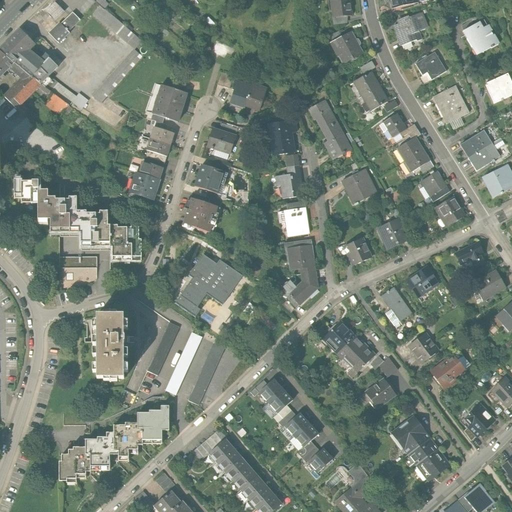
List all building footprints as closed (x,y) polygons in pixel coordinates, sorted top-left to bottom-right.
[(95,0),(95,1),(100,6),(104,9),(109,4),(104,0),(95,0)] [(350,0),(340,0),(332,1),(334,18),(348,17),(353,16),(350,0)] [(387,0),(391,11),(417,4),(416,0),(387,0)] [(46,12),(55,21),(65,12),(55,2),(46,12)] [(142,42),(104,9),(100,6),(93,14),(133,49),(135,50),(142,42)] [(73,13),(61,24),(68,32),(80,20),(73,13)] [(393,28),(400,47),(416,41),(416,43),(421,41),(418,33),(427,30),(422,15),(407,20),(407,18),(395,23),(397,27),(393,28)] [(209,17),(201,25),(208,33),(216,24),(209,17)] [(348,24),(348,17),(334,18),(335,26),(348,24)] [(70,33),(68,32),(61,24),(60,23),(49,33),(59,44),(70,33)] [(478,25),(461,34),(475,58),(490,49),(491,51),(498,47),(487,28),(482,31),(478,25)] [(32,42),(20,30),(0,49),(0,51),(40,84),(48,76),(57,67),(49,58),(44,63),(40,59),(29,50),(34,45),(32,42)] [(332,44),(343,38),(340,32),(326,38),(330,45),(332,44)] [(363,54),(352,33),(343,38),(332,44),(339,57),(340,56),(344,64),(363,54)] [(37,36),(32,42),(34,45),(39,48),(42,45),(52,50),(53,49),(37,36)] [(214,52),(225,57),(228,48),(218,44),(214,52)] [(142,56),(135,50),(133,49),(93,96),(101,104),(142,56)] [(0,51),(0,77),(9,68),(21,80),(5,97),(16,109),(21,104),(37,87),(40,84),(0,51)] [(45,54),(40,59),(44,63),(49,58),(45,54)] [(434,54),(414,66),(422,78),(418,80),(422,87),(445,73),(434,54)] [(372,62),(361,69),(364,75),(375,68),(372,62)] [(221,73),(217,84),(229,88),(234,75),(221,73)] [(355,83),(363,98),(380,88),(372,74),(355,83)] [(484,86),(493,105),(511,96),(511,86),(507,75),(484,86)] [(77,97),(48,76),(40,84),(69,106),(72,103),(77,97)] [(245,108),(245,106),(252,86),(238,81),(231,103),(245,108)] [(69,106),(40,84),(37,87),(49,95),(44,102),(62,116),(69,106)] [(252,84),(252,86),(245,106),(260,111),(267,89),(252,84)] [(162,86),(152,115),(164,118),(178,123),(187,94),(162,86)] [(431,98),(438,112),(461,100),(454,87),(431,98)] [(388,102),(380,88),(363,98),(371,112),(388,102)] [(79,94),(77,97),(72,103),(82,109),(88,101),(79,94)] [(468,114),(461,100),(438,112),(445,126),(449,123),(459,118),(468,114)] [(325,145),(334,160),(352,150),(326,102),(310,110),(315,121),(317,120),(329,143),(325,145)] [(398,108),(394,102),(383,108),(387,114),(398,108)] [(21,104),(16,109),(32,122),(35,118),(33,117),(35,115),(21,104)] [(151,120),(156,122),(162,124),(164,118),(152,115),(151,120)] [(398,115),(380,126),(385,133),(388,131),(393,139),(400,135),(407,130),(398,115)] [(463,126),(459,118),(449,123),(453,131),(463,126)] [(296,121),(269,125),(273,156),(296,153),(293,131),(297,131),(296,121)] [(168,126),(162,124),(156,122),(154,128),(155,128),(166,131),(168,126)] [(222,124),(219,130),(235,135),(237,129),(222,124)] [(408,135),(409,136),(418,131),(414,125),(407,130),(400,135),(402,138),(408,135)] [(155,128),(151,139),(171,145),(174,134),(166,131),(155,128)] [(219,130),(214,128),(208,147),(228,154),(235,135),(219,130)] [(421,136),(418,131),(409,136),(412,141),(416,138),(421,136)] [(459,146),(467,159),(490,145),(482,132),(459,146)] [(398,150),(405,162),(424,150),(416,138),(412,141),(398,150)] [(167,156),(171,145),(151,139),(148,150),(167,156)] [(500,139),(490,145),(495,152),(504,146),(500,139)] [(495,152),(490,145),(467,159),(475,172),(498,157),(495,152)] [(144,162),(164,168),(167,156),(148,150),(144,162)] [(431,162),(424,150),(405,162),(412,173),(419,169),(431,162)] [(285,157),(287,169),(299,167),(297,155),(285,157)] [(144,162),(140,174),(160,180),(164,168),(144,162)] [(435,168),(431,162),(419,169),(423,175),(435,168)] [(216,163),(214,169),(226,173),(228,174),(230,168),(216,163)] [(203,165),(196,187),(209,191),(219,194),(226,173),(214,169),(203,165)] [(511,178),(506,166),(481,179),(491,199),(511,188),(511,178)] [(287,169),(288,176),(300,174),(299,167),(287,169)] [(366,171),(342,182),(354,206),(378,194),(366,171)] [(154,200),(160,180),(140,174),(137,173),(130,193),(154,200)] [(420,183),(429,198),(445,188),(436,173),(420,183)] [(304,196),(300,174),(288,176),(276,178),(278,187),(282,187),(284,199),(304,196)] [(39,220),(50,220),(49,197),(49,190),(42,191),(42,179),(36,179),(36,181),(22,181),(22,179),(14,179),(14,194),(22,194),(22,198),(32,198),(32,203),(39,203),(39,220)] [(449,194),(445,188),(429,198),(433,204),(449,194)] [(209,191),(206,198),(210,199),(219,202),(221,195),(219,194),(209,191)] [(57,197),(49,197),(50,220),(51,220),(51,233),(83,233),(83,212),(78,212),(78,197),(70,197),(70,200),(57,200),(57,197)] [(454,198),(436,210),(440,216),(447,228),(466,217),(454,198)] [(188,211),(183,225),(210,234),(218,209),(208,206),(188,199),(184,210),(188,211)] [(210,199),(208,206),(218,209),(220,210),(222,203),(219,202),(210,199)] [(287,205),(288,212),(306,209),(305,202),(287,205)] [(288,238),(309,235),(306,209),(288,212),(279,213),(280,224),(286,223),(288,238)] [(88,212),(83,212),(83,233),(83,248),(112,247),(111,226),(109,226),(109,211),(101,211),(101,214),(88,214),(88,212)] [(362,216),(365,223),(371,221),(368,214),(362,216)] [(442,231),(447,228),(440,216),(435,219),(442,231)] [(401,219),(378,230),(388,251),(407,243),(403,233),(407,231),(401,219)] [(119,226),(111,226),(112,247),(114,247),(114,257),(142,257),(142,240),(140,240),(140,226),(132,226),(132,228),(119,228),(119,226)] [(364,239),(344,248),(353,267),(373,259),(364,239)] [(286,257),(289,256),(288,250),(312,246),(312,241),(285,245),(286,257)] [(477,244),(453,255),(458,266),(470,261),(474,270),(484,265),(480,256),(482,255),(477,244)] [(291,271),(301,269),(315,267),(312,246),(288,250),(289,256),(291,271)] [(218,265),(204,256),(190,276),(194,279),(181,297),(198,308),(207,295),(223,305),(242,277),(220,261),(218,265)] [(59,257),(60,269),(97,268),(96,257),(59,257)] [(318,289),(315,267),(301,269),(303,283),(290,295),(301,305),(318,289)] [(426,268),(406,282),(417,298),(437,285),(426,268)] [(504,290),(494,272),(471,284),(482,302),(504,290)] [(410,315),(392,288),(379,298),(389,311),(390,311),(398,323),(410,315)] [(291,315),(301,305),(290,295),(285,289),(280,294),(286,301),(282,305),(291,315)] [(511,302),(494,318),(507,333),(511,328),(511,302)] [(393,327),(398,323),(390,311),(389,311),(384,315),(393,327)] [(96,316),(97,381),(125,381),(124,344),(125,344),(125,338),(124,316),(96,316)] [(324,340),(337,353),(354,336),(341,322),(332,332),(324,340)] [(147,372),(158,376),(180,328),(169,323),(147,372)] [(323,340),(324,340),(332,332),(328,327),(319,336),(323,340)] [(192,334),(162,398),(175,398),(202,338),(192,334)] [(407,348),(413,356),(431,343),(425,335),(407,348)] [(374,356),(354,336),(337,353),(352,368),(347,373),(352,378),(374,356)] [(437,352),(431,343),(413,356),(419,365),(437,352)] [(225,348),(215,344),(189,402),(199,407),(225,348)] [(451,355),(428,373),(443,391),(453,383),(451,381),(463,371),(451,355)] [(376,370),(379,367),(384,362),(379,357),(371,365),(376,370)] [(379,367),(388,378),(398,371),(389,358),(384,362),(379,367)] [(489,392),(506,410),(511,404),(511,387),(503,379),(489,392)] [(384,380),(366,393),(371,401),(378,410),(396,397),(384,380)] [(255,400),(260,396),(268,389),(263,383),(251,395),(255,400)] [(260,396),(269,405),(281,394),(272,385),(268,389),(260,396)] [(363,407),(371,401),(366,393),(358,399),(363,407)] [(290,403),(281,394),(269,405),(278,415),(290,403)] [(494,422),(479,406),(467,418),(473,425),(466,432),(474,441),(494,422)] [(138,415),(138,424),(138,429),(142,429),(142,441),(162,441),(162,431),(169,431),(169,407),(161,407),(161,412),(150,412),(150,415),(138,415)] [(283,431),(285,429),(297,419),(291,412),(278,424),(283,431)] [(285,429),(294,440),(307,428),(298,418),(297,419),(285,429)] [(394,434),(410,455),(431,439),(414,418),(394,434)] [(142,446),(142,441),(142,429),(138,429),(138,424),(126,424),(126,427),(114,427),(114,434),(114,456),(119,455),(119,458),(128,458),(128,450),(137,450),(137,446),(142,446)] [(316,438),(307,428),(294,440),(303,450),(308,445),(316,438)] [(195,467),(210,454),(226,440),(227,439),(219,430),(188,458),(195,467)] [(109,456),(114,456),(114,434),(106,434),(106,439),(97,439),(97,441),(85,441),(85,448),(85,456),(90,456),(90,468),(109,468),(109,456)] [(410,455),(418,466),(439,451),(431,439),(410,455)] [(210,454),(218,464),(234,450),(226,440),(210,454)] [(297,455),(302,460),(312,451),(308,445),(303,450),(297,455)] [(90,472),(90,468),(90,456),(85,456),(85,448),(73,449),(73,451),(68,451),(68,456),(61,456),(61,463),(59,463),(59,482),(66,482),(66,480),(76,480),(76,475),(85,475),(85,473),(90,472)] [(242,459),(234,450),(218,464),(226,473),(242,459)] [(317,456),(312,451),(302,460),(306,466),(309,463),(317,456)] [(451,467),(439,451),(418,466),(431,483),(451,467)] [(317,456),(309,463),(318,474),(331,462),(322,452),(317,456)] [(511,486),(511,458),(511,459),(501,467),(506,474),(504,475),(511,486)] [(250,468),(242,459),(226,473),(233,482),(250,468)] [(352,488),(353,489),(367,477),(357,465),(348,473),(354,479),(355,481),(355,483),(354,486),(352,488)] [(258,477),(250,468),(233,482),(241,491),(258,477)] [(155,482),(167,495),(171,492),(176,488),(164,474),(155,482)] [(241,491),(249,500),(265,486),(258,477),(241,491)] [(378,511),(371,503),(368,506),(362,500),(375,489),(373,486),(377,483),(372,478),(370,480),(367,477),(353,489),(336,503),(343,511),(378,511)] [(249,500),(257,509),(273,496),(265,486),(249,500)] [(488,511),(496,505),(480,488),(467,500),(477,511),(488,511)] [(157,511),(170,511),(181,503),(171,492),(167,495),(155,506),(154,507),(157,511)] [(144,511),(148,511),(154,507),(155,506),(143,493),(134,500),(144,511)] [(273,511),(281,505),(273,496),(257,509),(259,511),(273,511)] [(170,511),(191,511),(183,502),(181,503),(170,511)] [(464,511),(457,503),(446,511),(464,511)]
